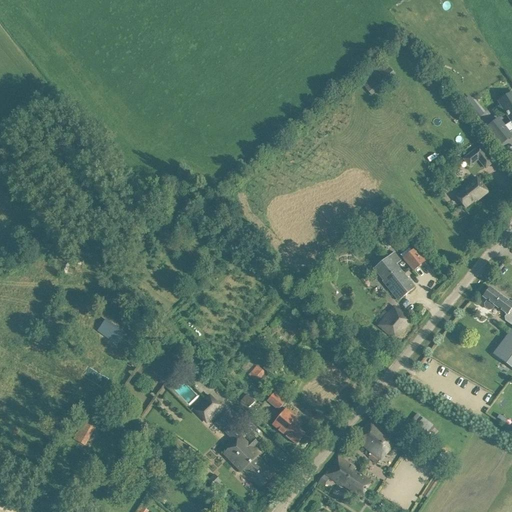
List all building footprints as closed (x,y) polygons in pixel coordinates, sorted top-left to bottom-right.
[(511,100),(502,107),(511,122),(504,127),(498,119),(487,127),(501,144),(511,136),(509,134),(511,131),(511,100)] [(492,163),(480,147),(464,159),(469,166),(478,159),(485,168),(492,163)] [(476,178),(466,186),(467,187),(456,196),(465,208),(476,199),(477,201),(488,192),(476,178)] [(398,234),(404,240),(408,236),(402,230),(398,234)] [(409,248),(400,255),(403,258),(407,263),(413,271),(426,261),(419,253),(415,248),(412,251),(409,248)] [(394,253),(386,259),(374,269),(383,281),(382,281),(398,301),(415,288),(396,265),(401,261),(394,253)] [(511,304),(490,288),(483,297),(487,300),(484,304),(485,308),(488,310),(492,310),(495,306),(507,315),(505,318),(505,321),(511,326),(511,329),(493,354),(511,368),(511,304)] [(412,321),(404,314),(395,306),(378,324),(395,339),(412,321)] [(373,342),(366,348),(370,353),(377,347),(373,342)] [(249,375),(257,383),(265,373),(257,366),(251,373),(249,371),(247,373),(249,375)] [(164,379),(169,384),(174,379),(170,374),(164,379)] [(302,423),(295,417),(282,407),(286,402),(274,393),(267,402),(282,414),(272,425),(296,445),(305,434),(298,428),(302,423)] [(238,404),(245,410),(254,400),(247,394),(238,404)] [(193,410),(208,425),(224,409),(210,395),(193,410)] [(225,415),(215,424),(235,444),(224,456),(235,466),(241,472),(244,470),(261,487),(274,474),(257,457),(259,455),(252,448),(258,443),(253,438),(247,444),(241,438),(244,435),(225,415)] [(424,418),(410,434),(421,444),(435,428),(424,418)] [(355,438),(355,439),(363,445),(374,454),(370,459),(377,464),(381,460),(396,441),(378,427),(370,420),(355,438)] [(74,438),(86,445),(95,429),(83,422),(74,438)] [(179,454),(189,461),(195,452),(184,444),(183,444),(174,438),(169,446),(179,453),(179,454)] [(371,482),(363,477),(366,473),(362,470),(359,474),(352,470),(354,468),(338,457),(325,475),(341,487),(343,485),(361,497),(371,482)] [(218,495),(221,491),(216,486),(220,482),(214,476),(208,482),(214,489),(213,490),(218,495)]
